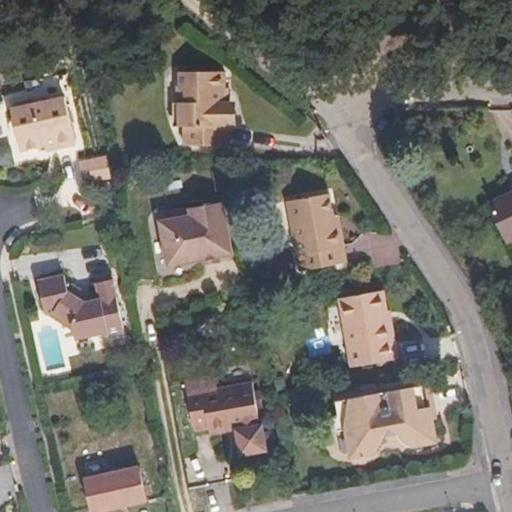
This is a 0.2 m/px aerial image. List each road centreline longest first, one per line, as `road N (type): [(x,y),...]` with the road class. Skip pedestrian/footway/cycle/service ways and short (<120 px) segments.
road 1 (residential): [(352,104),(349,145),(454,305),(469,342),(499,482)]
road 2 (track): [(352,104),(306,85),(195,0)]
road 3 (residential): [(499,482),(330,511)]
road 4 (residential): [(33,511),(0,346)]
road 5 (residential): [(352,104),(394,83),(511,84)]
